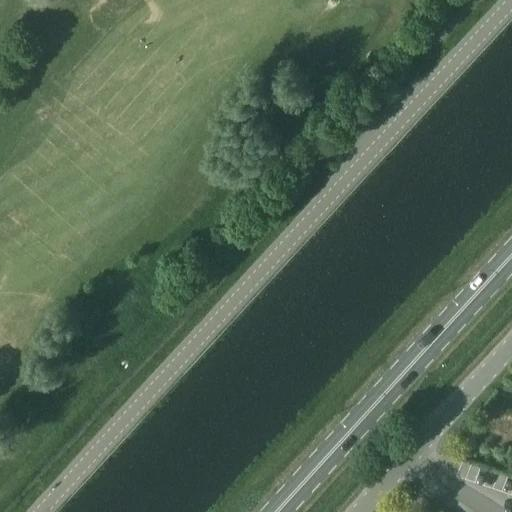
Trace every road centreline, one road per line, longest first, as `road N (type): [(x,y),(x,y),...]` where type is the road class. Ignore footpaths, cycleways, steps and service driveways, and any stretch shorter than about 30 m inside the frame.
road 1 (tertiary): [(47,511),(511,8)]
road 2 (primary): [(277,511),(511,256)]
road 3 (unclassified): [(359,511),(511,346)]
